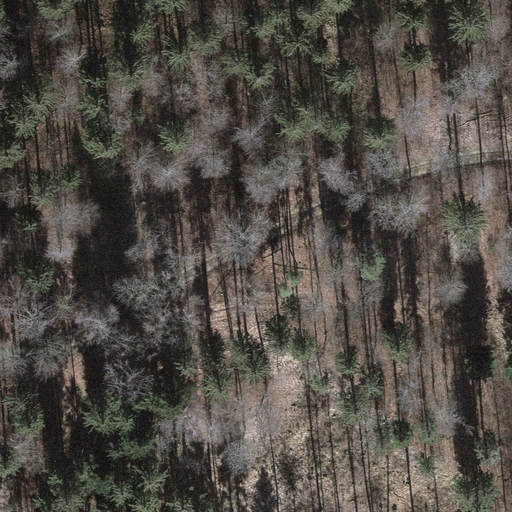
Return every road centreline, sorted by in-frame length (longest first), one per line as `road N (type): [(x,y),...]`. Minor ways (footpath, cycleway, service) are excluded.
road 1 (track): [(0,355),(62,340),(377,184),(483,154),(511,154)]
road 2 (track): [(511,291),(315,291),(62,340)]
